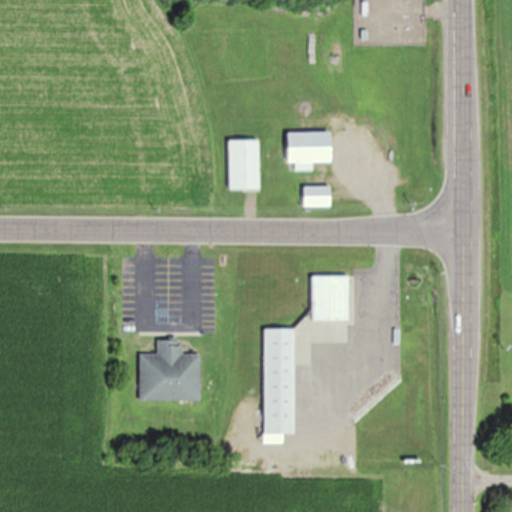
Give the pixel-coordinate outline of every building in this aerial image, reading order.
[(333,161),(332,131),(288,132),(289,162),(295,162),(295,171),(314,170),(314,162),(333,161)] [(229,139),(229,190),(260,190),(260,139),(229,139)] [(304,206),(331,206),(331,186),(304,186),(304,206)] [(312,275),(313,322),(353,322),(353,275),(312,275)] [(265,329),(265,434),(296,434),(296,329),(265,329)] [(200,401),(201,354),(182,354),(182,340),(159,340),(158,354),(140,354),(140,400),(200,401)]
